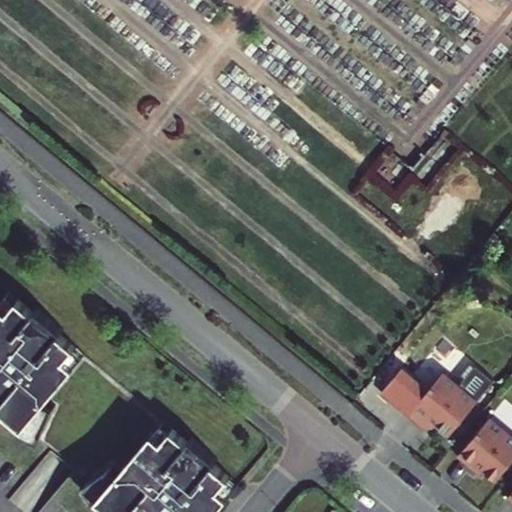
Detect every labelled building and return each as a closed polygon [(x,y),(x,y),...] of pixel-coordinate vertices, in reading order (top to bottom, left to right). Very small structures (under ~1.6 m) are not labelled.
[(0,298),(0,375),(12,385),(7,391),(33,413),(56,386),(83,353),(74,345),(84,333),(68,320),(72,316),(46,294),(42,298),(27,285),(16,297),(7,290),(0,298)] [(441,371),(405,414),(420,427),(428,417),(434,421),(433,422),(447,434),(475,400),(441,371)] [(50,424),(64,393),(56,386),(33,413),(50,424)] [(130,457),(107,484),(133,506),(143,495),(163,511),(212,511),(237,482),(228,474),(238,462),(223,449),(226,445),(200,423),(196,427),(181,414),(171,427),(161,419),(130,457)] [(511,437),(488,417),(455,456),(470,468),(475,463),(480,467),(480,468),(494,479),(511,457),(511,437)] [(94,470),(107,484),(130,457),(121,450),(94,470)]
